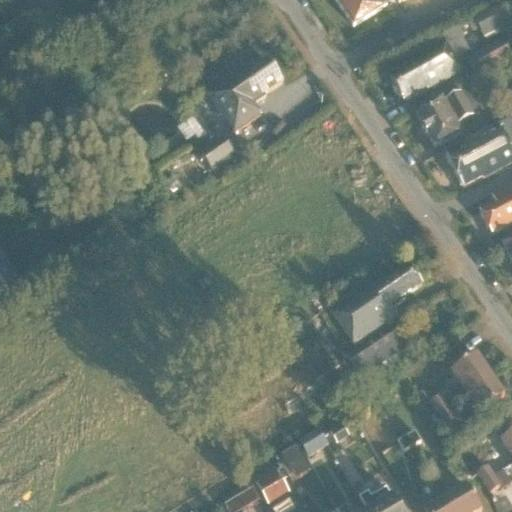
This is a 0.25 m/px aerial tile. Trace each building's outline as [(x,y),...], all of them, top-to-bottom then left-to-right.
[(28,35),(56,19),(45,0),(41,0),(16,15),(28,35)] [(407,0),(332,0),(353,30),(386,9),(384,6),(395,0),(398,6),(407,0)] [(499,9),(474,22),(478,31),(503,17),(499,9)] [(427,94),(461,75),(453,62),(468,53),(462,41),(468,37),(463,28),(441,41),(445,48),(413,66),(414,68),(390,81),(404,105),(426,93),(427,94)] [(511,62),(501,42),(466,61),(477,81),(511,62)] [(274,75),(266,63),(236,83),(235,81),(208,99),(234,136),(260,118),(254,108),(265,101),(264,98),(271,94),(282,86),(274,75)] [(422,113),(415,117),(434,151),(441,147),(442,148),(462,137),(457,128),(483,114),(471,92),(445,106),(442,101),(422,112),(422,113)] [(511,167),(511,121),(444,158),(462,192),(481,182),(482,184),(511,167)] [(244,157),(231,137),(201,158),(216,181),(238,166),(236,162),(244,157)] [(511,190),(508,193),(510,196),(499,202),(501,204),(480,216),(491,237),(511,226),(511,225),(511,190)] [(508,246),(502,249),(511,267),(511,242),(507,245),(508,246)] [(0,293),(18,282),(0,254),(0,293)] [(398,322),(391,313),(404,304),(402,302),(421,289),(408,269),(393,279),(391,276),(372,289),(370,286),(329,314),(355,352),(398,322)] [(391,332),(347,362),(368,393),(412,363),(391,332)] [(465,397),(490,380),(476,360),(451,376),(465,397)] [(490,380),(465,397),(479,418),(504,401),(490,380)] [(437,416),(447,408),(440,399),(430,406),(437,416)] [(419,407),(429,421),(436,416),(429,406),(430,405),(427,401),(419,407)] [(447,408),(437,416),(443,425),(454,418),(447,408)] [(349,440),(342,428),(329,436),(337,448),(349,440)] [(414,434),(396,445),(403,456),(421,445),(414,434)] [(511,462),(511,436),(500,445),(511,462)] [(322,453),(312,437),(298,446),(307,462),(322,453)] [(432,469),(447,459),(439,446),(423,456),(432,469)] [(282,459),(290,474),(304,466),(296,451),(282,459)] [(482,486),(484,485),(478,476),(471,465),(461,472),(474,491),(482,486)] [(479,475),(478,476),(484,485),(491,496),(500,490),(487,470),(479,475)] [(289,496),(275,474),(254,487),(268,509),(289,496)] [(444,502),(450,511),(479,511),(466,490),(444,502)] [(247,511),(259,505),(252,493),(224,510),(224,511),(247,511)] [(398,511),(391,501),(376,510),(367,496),(358,501),(364,511),(398,511)] [(450,511),(444,502),(428,511),(450,511)]
